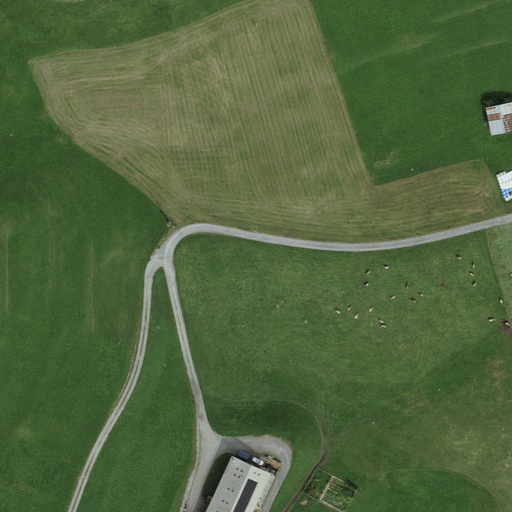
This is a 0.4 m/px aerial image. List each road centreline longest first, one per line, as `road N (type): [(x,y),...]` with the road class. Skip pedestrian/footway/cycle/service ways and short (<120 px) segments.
road 1 (track): [(511,221),(382,248),(207,230),(176,236),(150,283),(135,381),(72,511)]
road 2 (track): [(205,459),(166,245)]
